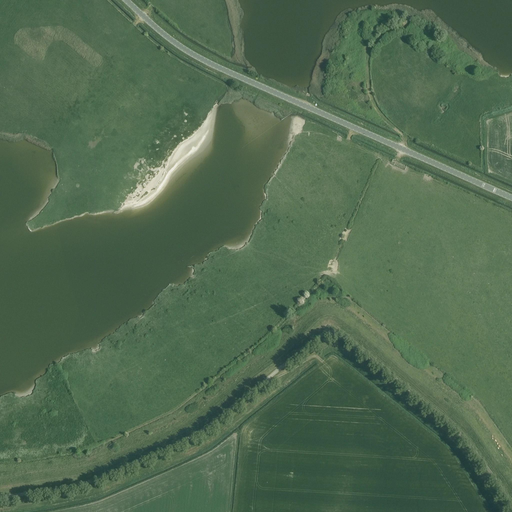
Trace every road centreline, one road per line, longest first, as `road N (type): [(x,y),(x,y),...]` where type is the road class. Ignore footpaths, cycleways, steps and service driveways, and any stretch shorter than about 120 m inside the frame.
road 1 (unclassified): [(511,504),(451,426),(336,332),(314,339),(185,439),(88,481),(0,497)]
road 2 (tertiary): [(511,198),(203,60),(125,0)]
